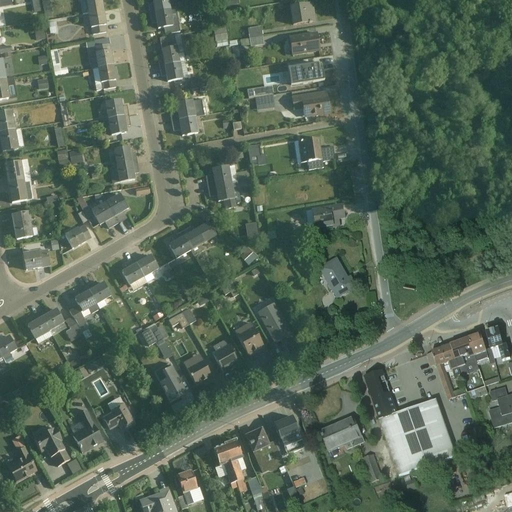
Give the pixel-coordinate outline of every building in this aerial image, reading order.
[(54,0),(46,0),(51,19),(59,18),(54,0)] [(86,0),(88,11),(106,8),(104,0),(86,0)] [(154,0),(157,13),(172,10),(170,0),(154,0)] [(294,26),(315,23),(312,4),(291,7),(294,26)] [(91,29),(109,26),(106,8),(88,11),(91,29)] [(160,30),(175,27),(172,10),(157,13),(160,30)] [(266,46),(263,24),(247,26),(250,49),(266,46)] [(232,39),(230,26),(204,30),(207,44),(232,39)] [(290,57),(320,53),(317,35),(288,39),(290,57)] [(163,52),(166,68),(182,65),(179,49),(163,52)] [(74,69),(68,70),(64,51),(56,52),(62,78),(75,75),(74,69)] [(95,55),(97,68),(116,65),(114,52),(95,55)] [(53,55),(45,56),(46,67),(54,66),(53,55)] [(0,61),(0,81),(8,81),(5,61),(0,61)] [(319,64),(284,68),(286,86),(322,82),(319,64)] [(100,84),(119,80),(116,65),(97,68),(100,84)] [(169,84),(185,81),(182,65),(166,68),(169,84)] [(199,88),(208,86),(206,79),(197,81),(199,88)] [(43,83),(46,91),(55,88),(52,80),(43,83)] [(0,101),(11,99),(8,81),(0,81),(0,101)] [(256,101),(262,101),(263,112),(281,111),(280,90),(255,92),(256,101)] [(294,119),(329,114),(326,93),(290,98),(294,119)] [(106,103),(109,121),(127,118),(124,100),(106,103)] [(176,105),(180,122),(197,119),(194,102),(176,105)] [(75,116),(72,104),(66,105),(68,118),(75,116)] [(0,113),(0,133),(17,131),(14,111),(0,113)] [(112,138),(130,135),(127,118),(109,121),(112,138)] [(183,137),(200,134),(197,119),(180,122),(183,137)] [(68,130),(61,132),(65,150),(72,149),(68,130)] [(0,134),(3,153),(21,151),(17,131),(0,133),(0,134)] [(322,162),(333,161),(332,150),(321,152),(319,139),(291,141),(295,173),(322,170),(322,162)] [(114,152),(118,169),(135,166),(131,148),(114,152)] [(76,153),(78,166),(89,165),(87,151),(76,153)] [(74,152),(64,153),(66,172),(77,170),(74,152)] [(5,165),(8,185),(26,182),(23,163),(5,165)] [(121,183),(138,180),(135,166),(118,169),(121,183)] [(215,170),(217,186),(236,183),(234,168),(215,170)] [(12,205),(29,202),(26,182),(8,185),(12,205)] [(219,204),(239,202),(236,183),(217,186),(219,204)] [(120,194),(106,203),(115,217),(130,208),(120,194)] [(93,212),(102,226),(115,217),(106,203),(93,212)] [(317,230),(348,225),(345,207),(314,212),(317,230)] [(16,242),(35,239),(31,213),(12,216),(16,242)] [(194,252),(211,241),(202,227),(185,237),(194,252)] [(66,238),(74,252),(88,244),(80,230),(66,238)] [(194,252),(185,237),(170,247),(179,261),(194,252)] [(27,272),(50,268),(47,252),(24,256),(27,272)] [(146,278),(160,270),(152,256),(138,265),(146,278)] [(320,271),(339,300),(357,289),(339,259),(320,271)] [(146,278),(138,265),(123,274),(132,287),(146,278)] [(170,266),(173,281),(180,280),(179,274),(185,273),(184,267),(179,268),(178,265),(170,266)] [(100,306),(114,298),(105,283),(91,292),(100,306)] [(100,306),(91,292),(77,301),(86,315),(100,306)] [(277,346),(295,336),(277,304),(259,314),(277,346)] [(51,334),(67,325),(58,310),(42,319),(51,334)] [(179,331),(189,327),(190,330),(204,325),(199,313),(175,322),(179,331)] [(51,334),(42,319),(28,328),(37,342),(51,334)] [(172,345),(159,322),(147,328),(160,352),(172,345)] [(250,358),(266,348),(252,325),(236,334),(250,358)] [(495,351),(508,347),(502,329),(489,333),(495,351)] [(491,353),(485,335),(473,339),(479,356),(491,353)] [(0,354),(4,363),(19,354),(10,338),(0,343),(0,354)] [(460,363),(479,356),(473,339),(454,345),(460,363)] [(460,363),(454,345),(434,351),(439,369),(460,363)] [(224,375),(240,366),(230,346),(213,356),(224,375)] [(168,351),(174,362),(179,360),(173,349),(168,351)] [(196,387),(213,378),(201,355),(184,364),(196,387)] [(172,404),(188,396),(172,365),(156,374),(172,404)] [(477,372),(483,398),(493,396),(491,389),(508,384),(507,378),(489,382),(486,370),(477,372)] [(433,401),(399,412),(385,372),(366,378),(399,476),(453,457),(433,401)] [(505,418),(511,415),(511,395),(500,399),(505,418)] [(123,433),(137,425),(125,403),(103,415),(112,432),(120,427),(123,433)] [(85,455),(105,443),(86,414),(78,419),(84,428),(72,435),(85,455)] [(290,455),(308,448),(295,417),(277,424),(290,455)] [(330,452),(364,438),(355,418),(322,432),(330,452)] [(256,455),(272,448),(264,428),(247,436),(256,455)] [(58,469),(69,464),(59,446),(64,443),(57,430),(36,442),(43,456),(49,452),(58,469)] [(234,463),(246,459),(239,440),(228,445),(234,463)] [(234,463),(228,445),(215,449),(222,467),(234,463)] [(18,485),(40,473),(27,450),(5,462),(18,485)] [(372,451),(360,455),(368,478),(380,474),(372,451)] [(188,507),(204,502),(195,472),(179,476),(188,507)] [(265,511),(275,509),(266,479),(254,482),(263,511),(265,511)] [(303,490),(313,486),(311,479),(300,483),(303,490)] [(176,511),(170,488),(158,492),(160,496),(140,502),(142,511),(176,511)] [(302,489),(294,492),(299,505),(307,502),(302,489)]
